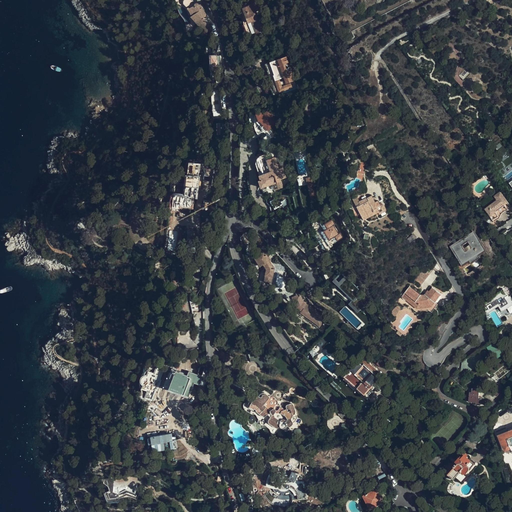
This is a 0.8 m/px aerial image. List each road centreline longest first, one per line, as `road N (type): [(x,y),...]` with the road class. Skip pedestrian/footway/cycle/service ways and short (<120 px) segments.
road 1 (residential): [(482,416),(446,397),(442,381),(483,331),(430,358),(463,301),(413,219)]
road 2 (tertiary): [(231,224),(263,311),(302,364),(381,444),(405,492)]
road 3 (residential): [(231,224),(209,294),(210,364),(215,428),(239,511)]
road 4 (tertiary): [(208,0),(229,75),(231,224)]
road 5 (track): [(474,0),(377,54),(376,122)]
road 6 (track): [(511,264),(443,157)]
